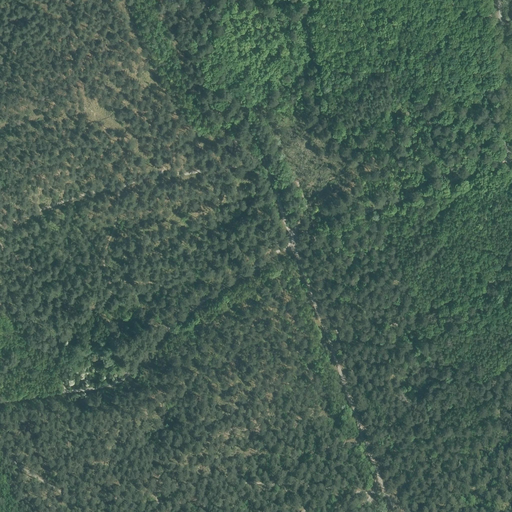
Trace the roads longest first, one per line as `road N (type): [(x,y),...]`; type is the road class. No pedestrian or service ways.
road 1 (track): [(499,7),(437,13),(240,102),(223,167),(121,185),(100,250),(111,290),(100,306)]
road 2 (track): [(279,248),(294,237),(206,0)]
